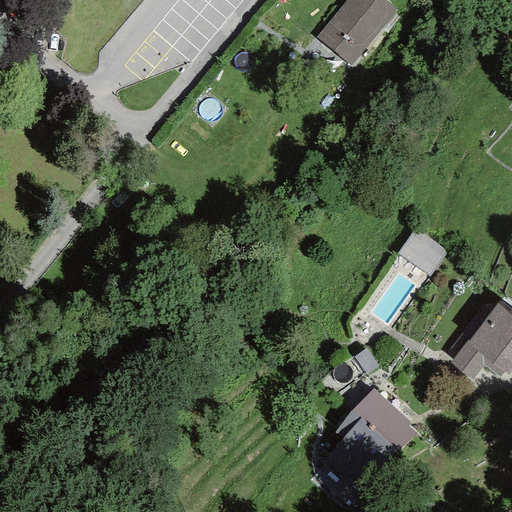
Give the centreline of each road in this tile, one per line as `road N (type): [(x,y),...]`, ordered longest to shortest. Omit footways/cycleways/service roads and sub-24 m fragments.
road 1 (residential): [(0,311),(141,132)]
road 2 (unclassified): [(141,132),(0,23)]
road 3 (residential): [(141,132),(252,0)]
